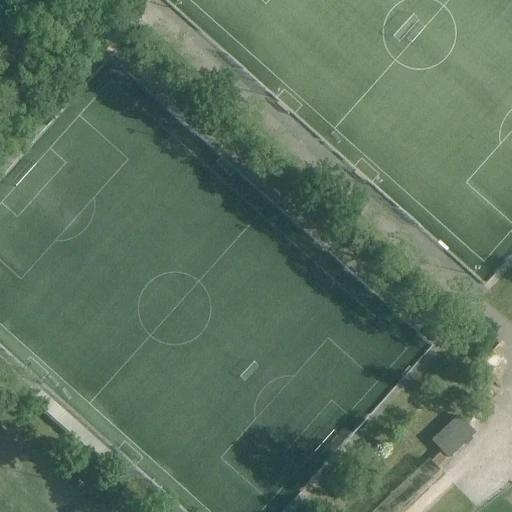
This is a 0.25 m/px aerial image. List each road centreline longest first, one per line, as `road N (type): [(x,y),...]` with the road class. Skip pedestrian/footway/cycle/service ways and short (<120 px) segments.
road 1 (track): [(511,336),(150,18),(147,0)]
road 2 (track): [(419,511),(470,465),(511,397)]
